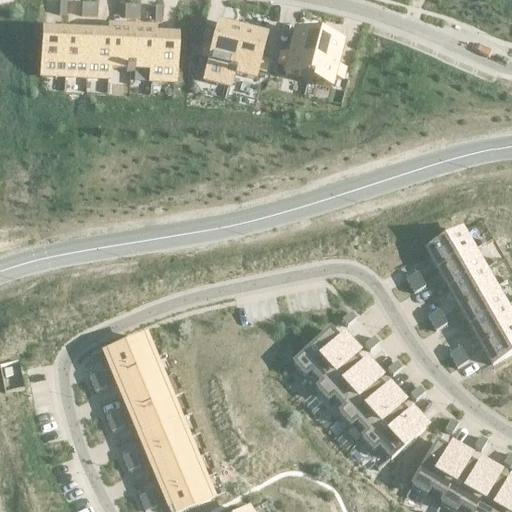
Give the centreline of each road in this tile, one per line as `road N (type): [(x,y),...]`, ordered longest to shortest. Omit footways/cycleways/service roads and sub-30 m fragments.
road 1 (residential): [(109,511),(68,410),(63,362),(84,340),(127,321),(319,272),(352,272),(372,284),(433,374),(511,436)]
road 2 (tertiary): [(0,273),(250,220),(511,147)]
road 3 (residential): [(302,0),(401,27),(511,71)]
